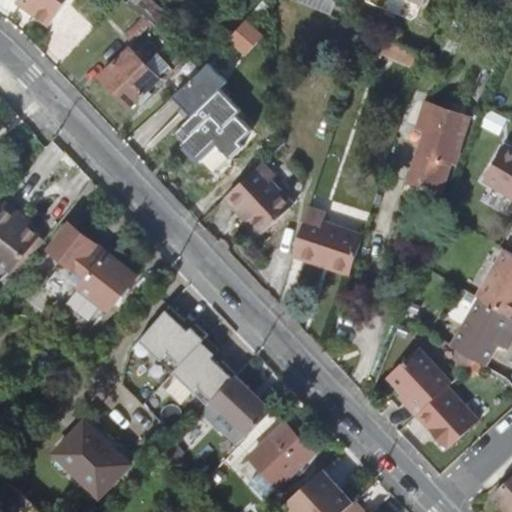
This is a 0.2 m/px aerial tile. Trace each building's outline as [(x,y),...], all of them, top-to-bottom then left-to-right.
[(77,0),(21,0),(17,5),(47,33),(77,0)] [(347,0),(337,0),(335,7),(344,10),(347,0)] [(248,52),(265,34),(249,19),(232,37),(248,52)] [(366,46),(420,69),(425,56),(371,32),(366,46)] [(462,40),(450,35),(441,59),(454,64),(462,40)] [(130,46),(100,76),(130,107),(160,78),(130,46)] [(420,149),(451,159),(470,105),(468,104),(472,90),(448,81),(451,74),(435,68),(425,97),(436,101),(420,149)] [(242,111),(203,69),(180,91),(197,110),(174,131),(185,143),(192,136),(203,148),(213,138),(230,157),(243,145),(240,141),(252,130),(238,115),(242,111)] [(501,140),(476,125),(470,142),(492,155),(501,140)] [(203,148),(192,136),(185,143),(195,154),(203,148)] [(505,143),(501,140),(492,155),(497,157),(505,143)] [(484,180),(511,196),(511,146),(505,143),(497,157),(484,180)] [(274,176),(260,162),(223,197),(235,209),(240,206),(250,216),(263,231),(292,204),(269,180),(274,176)] [(36,229),(26,222),(15,214),(19,208),(3,196),(0,199),(0,258),(10,265),(36,229)] [(245,220),(250,216),(240,206),(235,209),(245,220)] [(30,216),(19,208),(15,214),(26,222),(30,216)] [(327,213),(312,209),(295,258),(349,276),(363,236),(324,223),(327,213)] [(76,268),(72,274),(82,283),(107,251),(73,224),(52,250),(76,268)] [(10,265),(20,272),(47,238),(36,229),(10,265)] [(511,315),(511,252),(505,248),(477,295),(480,297),(511,315)] [(135,275),(107,251),(82,283),(79,287),(78,288),(67,302),(89,319),(100,305),(108,311),(135,275)] [(511,315),(480,297),(452,344),(486,365),(499,343),(508,348),(511,340),(511,315)] [(175,370),(205,337),(207,335),(195,322),(188,329),(181,322),(184,319),(171,305),(140,336),(175,370)] [(218,349),(205,337),(175,370),(173,372),(193,391),(192,392),(207,405),(213,399),(237,373),(222,360),(219,363),(212,357),(218,349)] [(405,401),(416,414),(448,385),(451,382),(419,347),(388,375),(408,398),(405,401)] [(237,373),(213,399),(250,434),(274,409),(237,373)] [(448,385),(416,414),(448,448),(479,419),(448,385)] [(103,494),(134,460),(85,419),(46,465),(76,491),(86,480),(103,494)] [(251,458),(263,470),(250,482),(266,499),(279,487),(316,453),(288,423),(251,458)] [(344,511),(355,502),(324,468),(288,502),(296,511),(344,511)] [(511,511),(511,475),(493,493),(510,511),(511,511)] [(0,511),(47,511),(14,481),(0,496),(0,511)]
